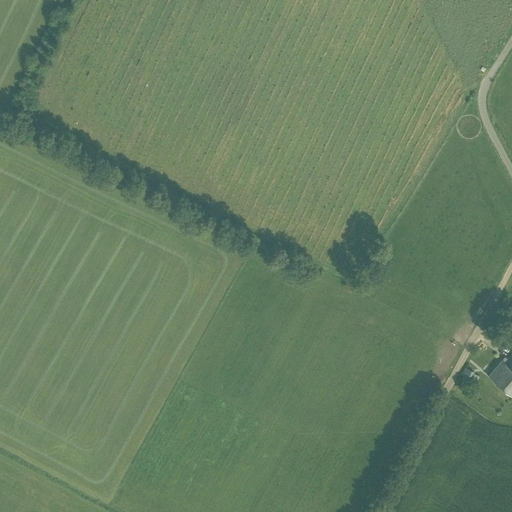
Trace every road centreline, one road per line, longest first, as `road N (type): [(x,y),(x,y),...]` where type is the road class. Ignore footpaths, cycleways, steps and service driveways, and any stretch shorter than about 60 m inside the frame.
road 1 (unclassified): [(377,511),(511,252)]
road 2 (unclassified): [(511,179),(478,109),(482,82),(511,34)]
